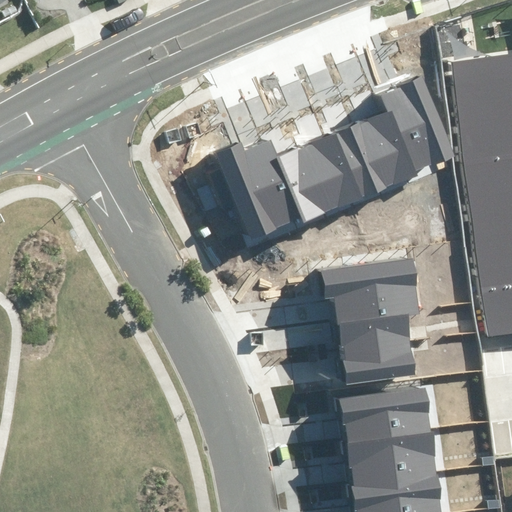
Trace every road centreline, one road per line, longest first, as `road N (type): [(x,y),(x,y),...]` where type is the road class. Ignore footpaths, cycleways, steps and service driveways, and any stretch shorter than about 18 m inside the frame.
road 1 (residential): [(46,131),(192,344),(232,434),(243,511)]
road 2 (residential): [(334,0),(197,51),(46,131)]
road 3 (residential): [(23,91),(212,0)]
